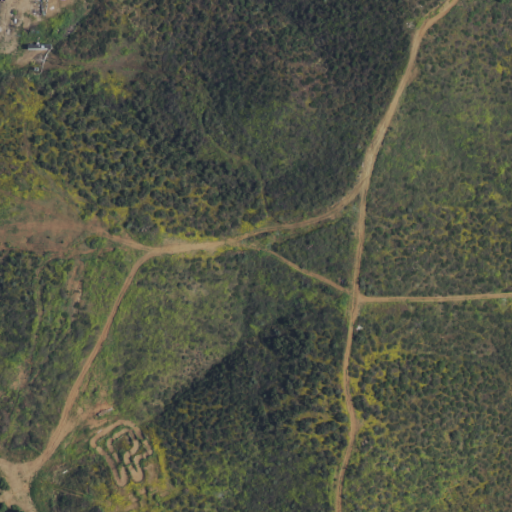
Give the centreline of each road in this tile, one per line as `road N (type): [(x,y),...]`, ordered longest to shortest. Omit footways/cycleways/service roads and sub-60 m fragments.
road 1 (track): [(0,260),(191,261),(325,226),(365,195)]
road 2 (track): [(365,195),(343,511)]
road 3 (track): [(442,0),(424,18),(365,195)]
